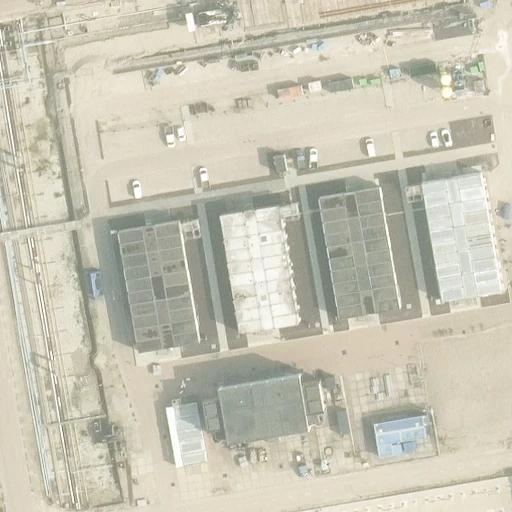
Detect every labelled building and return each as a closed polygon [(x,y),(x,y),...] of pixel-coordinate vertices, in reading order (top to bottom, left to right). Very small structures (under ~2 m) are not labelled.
[(482,171),(424,181),(444,302),(502,293),(482,171)] [(380,189),(321,198),(341,320),(399,311),(380,189)] [(280,205),(222,215),(242,337),(300,327),(280,205)] [(180,223),(118,233),(139,355),(200,344),(200,341),(180,223)] [(302,373),(221,386),(223,395),(207,397),(212,429),(229,426),(231,440),(311,427),(308,410),(325,408),(321,378),(303,381),(302,373)] [(428,413),(375,421),(380,456),(433,448),(428,413)] [(511,511),(511,486),(511,483),(351,511),(511,511)]
